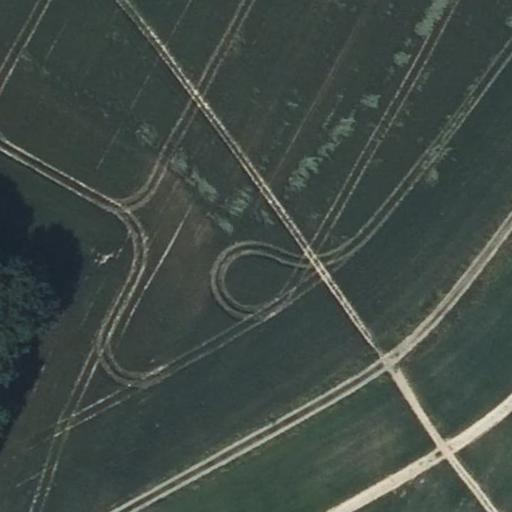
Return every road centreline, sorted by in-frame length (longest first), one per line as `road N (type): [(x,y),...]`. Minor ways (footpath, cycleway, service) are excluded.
road 1 (track): [(492,511),(88,0)]
road 2 (track): [(511,208),(432,314),(380,363),(113,511)]
